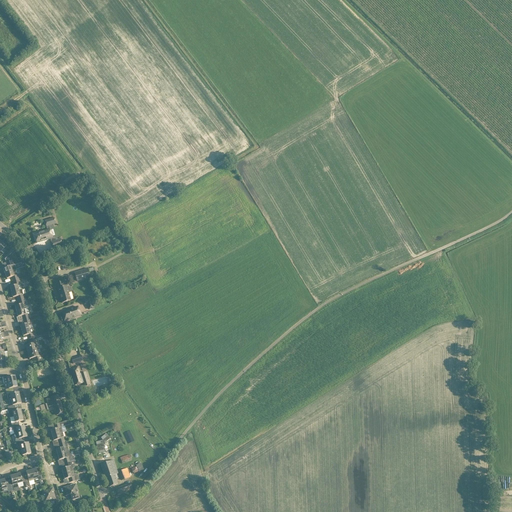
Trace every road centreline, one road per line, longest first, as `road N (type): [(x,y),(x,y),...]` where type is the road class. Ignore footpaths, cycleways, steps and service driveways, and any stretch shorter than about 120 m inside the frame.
road 1 (unclassified): [(116,511),(202,411),(319,307),(511,214)]
road 2 (tertiary): [(107,511),(42,280),(0,223)]
